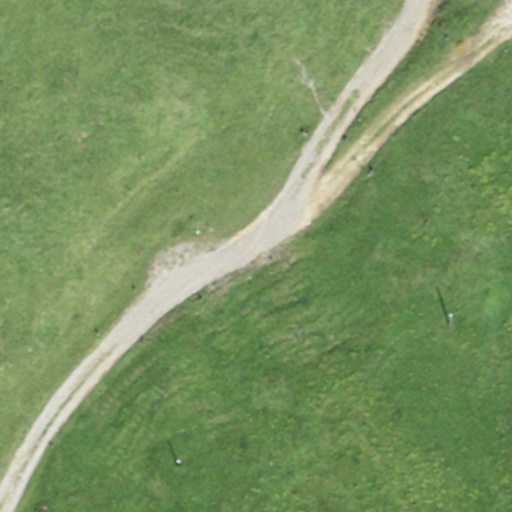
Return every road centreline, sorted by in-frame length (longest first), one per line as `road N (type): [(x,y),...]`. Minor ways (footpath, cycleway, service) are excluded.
road 1 (track): [(257,253),(186,274),(65,393),(0,511)]
road 2 (track): [(257,253),(511,15)]
road 3 (track): [(404,0),(403,27),(324,128),(257,253)]
